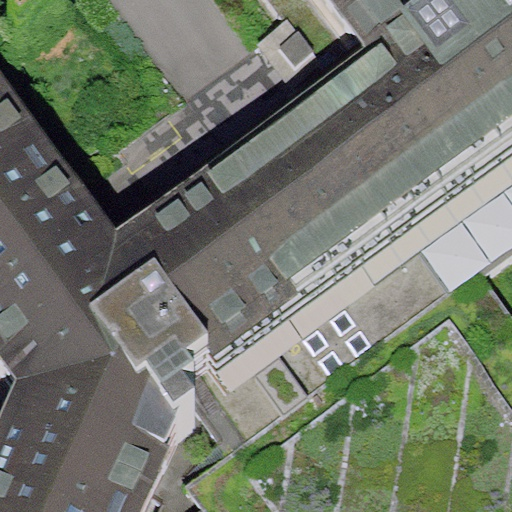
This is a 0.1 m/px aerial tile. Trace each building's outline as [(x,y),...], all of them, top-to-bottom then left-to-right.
[(300,0),(330,43),(388,0),(300,0)] [(476,66),(511,120),(511,0),(388,0),(330,43),(350,71),(387,126),(476,66)] [(350,71),(99,250),(123,263),(116,277),(194,407),(403,263),(438,312),(481,284),(511,261),(511,120),(476,66),(387,126),(350,71)] [(123,263),(99,250),(0,114),(0,376),(24,409),(94,440),(106,412),(177,443),(195,432),(183,415),(194,407),(116,277),(123,263)] [(511,511),(511,326),(481,284),(438,312),(403,263),(194,407),(203,421),(231,463),(185,494),(198,511),(511,511)] [(0,511),(147,511),(177,443),(106,412),(94,440),(24,409),(0,462),(0,511)]
